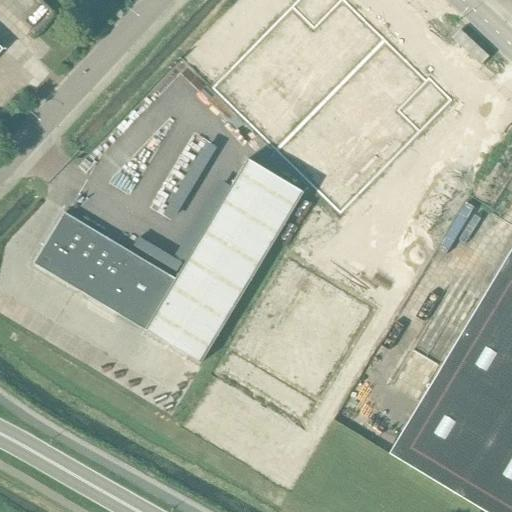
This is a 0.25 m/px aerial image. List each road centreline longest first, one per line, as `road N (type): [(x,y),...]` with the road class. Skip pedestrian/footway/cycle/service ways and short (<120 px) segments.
road 1 (residential): [(0,175),(165,0)]
road 2 (tertiary): [(140,511),(0,438)]
